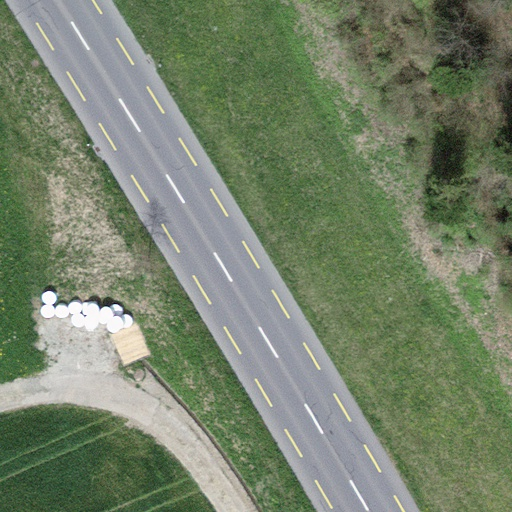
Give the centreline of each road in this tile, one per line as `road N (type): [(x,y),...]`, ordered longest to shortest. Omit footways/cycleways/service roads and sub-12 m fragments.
road 1 (primary): [(58,0),(368,511)]
road 2 (track): [(0,399),(51,389),(131,399),(174,426),(235,511)]
